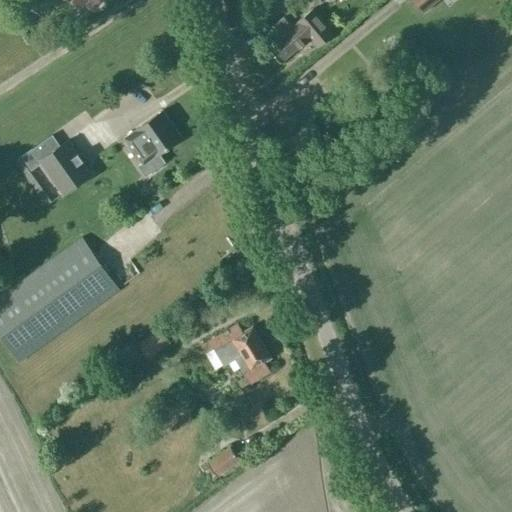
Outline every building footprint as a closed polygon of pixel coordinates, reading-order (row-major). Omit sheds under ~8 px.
[(415,0),(424,10),(437,0),(415,0)] [(281,61),(311,37),(318,46),(333,33),(312,8),(298,21),(305,30),(299,35),(284,17),(269,29),(277,39),(268,46),(281,61)] [(38,40),(43,48),(55,41),(50,33),(38,40)] [(163,110),(135,129),(136,130),(125,138),(143,164),(154,156),(155,156),(182,137),(163,110)] [(64,194),(92,174),(68,140),(40,160),(64,194)] [(82,237),(0,295),(0,335),(19,361),(119,289),(82,237)] [(252,326),(243,332),(238,323),(201,345),(205,351),(213,346),(224,365),(235,358),(250,382),(270,370),(264,361),(270,357),(252,326)] [(137,343),(147,357),(168,340),(158,327),(137,343)] [(280,408),(288,420),(313,403),(305,391),(280,408)] [(230,446),(210,460),(219,474),(239,460),(230,446)]
